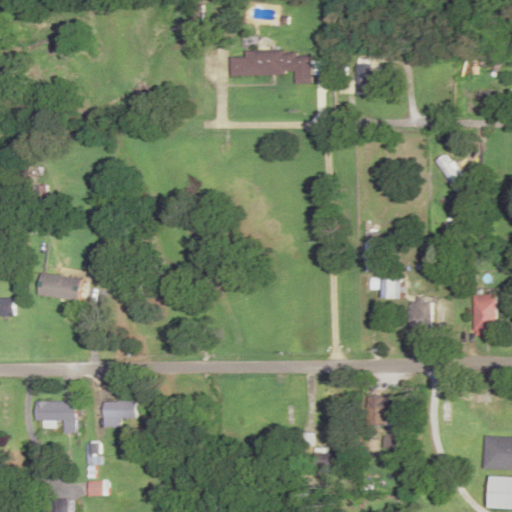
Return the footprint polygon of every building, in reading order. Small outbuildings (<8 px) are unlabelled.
[(313,53),(247,53),(247,58),(233,58),(233,76),(296,76),(296,84),(313,84),(313,53)] [(396,96),(396,66),(359,66),(359,96),(396,96)] [(437,161),(464,200),(472,194),(455,168),(446,155),(437,161)] [(377,259),(377,243),(366,243),(366,259),(377,259)] [(41,297),(82,302),(86,280),(44,274),(41,297)] [(402,279),(372,279),(372,290),(383,290),(383,299),(402,299),(402,279)] [(499,336),(499,296),(477,296),(477,336),(499,336)] [(0,317),(16,317),(16,300),(0,299),(0,317)] [(434,302),(413,302),(413,336),(434,336),(434,302)] [(404,427),(405,397),(377,396),(376,425),(385,426),(384,447),(397,447),(398,427),(404,427)] [(77,433),(78,403),(38,402),(37,421),(44,421),(44,432),(77,433)] [(138,419),(138,402),(106,402),(106,427),(122,427),(122,419),(138,419)] [(511,439),(486,439),(485,469),(511,469),(511,439)] [(102,465),(102,443),(90,443),(90,465),(102,465)] [(317,469),(330,469),(330,454),(317,455),(317,469)] [(511,509),(511,477),(493,477),(492,509),(511,509)] [(89,497),(108,497),(108,482),(89,482),(89,497)] [(74,511),(74,499),(55,501),(55,511),(74,511)]
